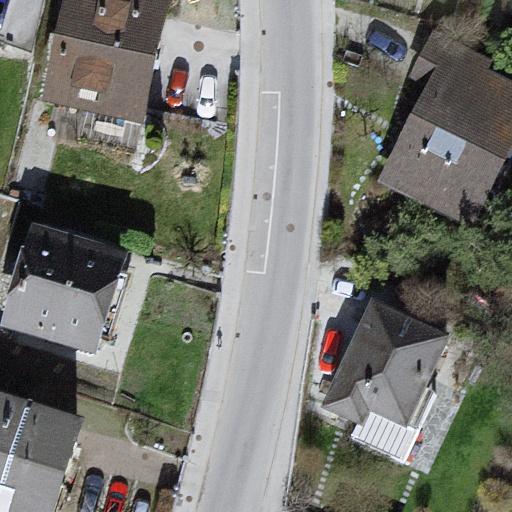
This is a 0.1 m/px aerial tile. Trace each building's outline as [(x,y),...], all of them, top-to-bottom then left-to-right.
[(170,12),(131,0),(67,0),(42,112),(140,134),(170,12)] [(420,96),(375,189),(469,230),(511,147),(511,92),(425,39),(403,87),(420,96)] [(27,235),(0,331),(0,340),(97,372),(122,268),(27,235)] [(449,348),(365,314),(318,429),(351,440),(366,424),(410,437),(449,348)] [(0,408),(0,511),(59,511),(83,438),(0,408)]
